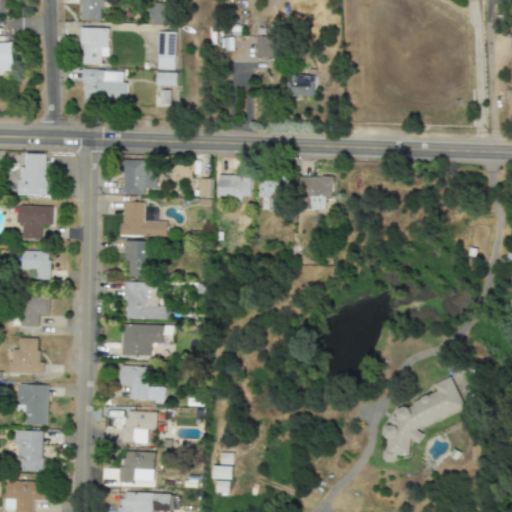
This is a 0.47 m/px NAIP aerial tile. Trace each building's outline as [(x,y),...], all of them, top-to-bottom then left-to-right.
[(78,0),(79,20),(101,20),(101,0),(78,0)] [(174,24),(174,4),(150,4),(150,24),(174,24)] [(108,57),(108,29),(80,28),(80,65),(101,65),(101,57),(108,57)] [(174,70),(175,32),(158,32),(157,70),(174,70)] [(273,37),(256,37),(256,58),(273,58),(273,37)] [(0,75),(11,75),(10,43),(0,43),(0,75)] [(124,70),(82,72),(83,101),(125,99),(124,70)] [(176,86),(176,73),(155,73),(155,86),(176,86)] [(314,98),(314,75),(288,74),(288,97),(314,98)] [(18,195),(45,196),(45,155),(24,154),(24,166),(18,166),(18,195)] [(144,161),(123,161),(124,194),(144,193),(144,189),(156,189),(155,168),(144,169),(144,161)] [(249,197),(249,176),(216,176),(216,197),(249,197)] [(331,177),(301,176),(300,210),(330,211),(331,177)] [(208,197),(208,179),(197,179),(196,197),(208,197)] [(257,198),(268,198),(268,209),(285,209),(286,180),(257,179),(257,198)] [(166,222),(143,222),(144,203),(121,203),(121,236),(165,237),(166,222)] [(17,206),(16,224),(21,224),(20,239),(40,240),(40,226),(51,226),(52,208),(17,206)] [(145,277),(146,242),(125,241),(123,277),(145,277)] [(20,270),(35,270),(35,282),(48,282),(48,252),(20,251),(20,270)] [(167,320),(168,307),(154,306),(154,283),(122,283),(121,302),(125,302),(125,319),(167,320)] [(37,315),(48,315),(47,297),(21,298),(23,326),(37,326),(37,315)] [(172,344),(172,326),(120,325),(119,356),(149,356),(149,344),(172,344)] [(9,373),(40,374),(40,339),(18,339),(18,350),(9,350),(9,373)] [(128,401),(163,402),(163,388),(146,387),(147,367),(120,366),(119,385),(128,385),(128,401)] [(464,408),(450,377),(433,384),(437,392),(394,411),(398,419),(380,427),(389,448),(380,451),(385,463),(413,451),(409,443),(421,438),(417,428),(464,408)] [(25,425),(47,425),(47,385),(18,385),(17,412),(25,412),(25,425)] [(155,431),(155,413),(122,412),(121,443),(145,444),(146,430),(155,431)] [(41,472),(42,432),(16,431),(15,472),(41,472)] [(117,483),(133,483),(133,470),(153,471),(153,453),(118,452),(117,483)] [(231,480),(232,467),(212,466),(212,479),(231,480)] [(4,482),(4,509),(13,509),(13,511),(31,511),(32,501),(42,501),(43,483),(4,482)] [(150,511),(151,511),(174,511),(174,494),(118,493),(117,511),(150,511)]
